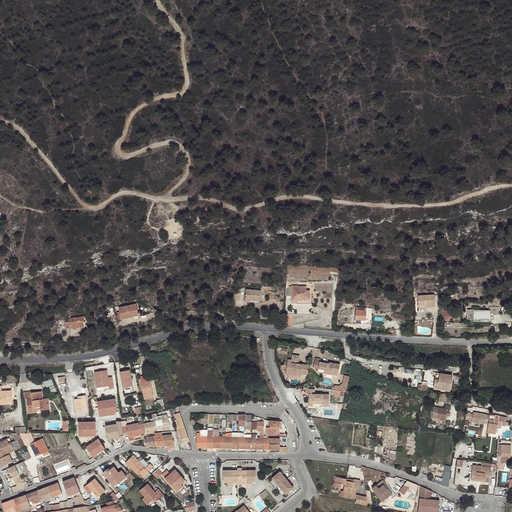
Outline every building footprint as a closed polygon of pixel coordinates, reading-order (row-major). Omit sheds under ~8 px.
[(292,287),(292,295),(292,300),(297,300),(297,298),(310,298),(309,290),(306,290),(306,286),(298,286),(292,286),(292,287)] [(251,300),(260,300),(261,290),(246,289),(245,301),(250,301),(251,300)] [(425,305),(426,305),(435,304),(434,295),(418,296),(418,305),(425,305)] [(118,319),(133,316),(132,314),(138,313),(137,307),(135,308),(134,304),(119,308),(120,312),(116,313),(118,319)] [(478,319),(480,319),(489,319),(490,313),(498,314),(498,307),(489,307),(489,309),(486,309),(486,310),(474,310),(473,320),(478,320),(478,319)] [(355,319),(366,320),(366,311),(366,310),(365,310),(365,308),(357,308),(357,309),(356,309),(355,314),(351,314),(351,321),(355,321),(355,319)] [(450,316),(454,317),(454,310),(444,310),(444,319),(450,319),(450,316)] [(284,313),(283,324),(291,325),(292,313),(284,313)] [(66,329),(82,326),(81,320),(83,320),(83,316),(70,318),(70,322),(65,322),(66,329)] [(287,370),(291,371),(292,370),(296,370),(296,372),(302,372),(307,373),(308,363),(298,362),(297,362),(297,359),(299,359),(299,354),(292,354),(292,359),(291,362),(287,361),(287,370)] [(313,367),(318,368),(317,372),(323,373),(323,369),(327,370),(326,371),(337,373),(339,364),(328,362),(328,363),(319,361),(320,359),(315,358),(313,367)] [(102,384),(103,386),(108,386),(109,389),(113,388),(112,377),(108,377),(107,370),(94,372),(96,385),(102,384)] [(133,386),(129,370),(119,372),(123,388),(133,386)] [(452,375),(439,373),(437,383),(434,382),(433,388),(449,391),(452,375)] [(334,385),(334,390),(345,391),(349,376),(345,375),(344,379),(343,379),(342,383),(339,386),(334,385)] [(52,378),(44,381),(46,386),(54,384),(52,378)] [(140,382),(143,395),(148,394),(148,397),(153,397),(150,380),(140,382)] [(6,400),(11,400),(11,390),(2,391),(1,386),(0,386),(0,404),(6,404),(6,402),(6,400)] [(308,394),(307,403),(312,403),(312,400),(321,400),(321,403),(328,403),(328,394),(313,393),(314,388),(305,388),(305,394),(308,394)] [(46,403),(46,398),(42,399),(41,391),(31,392),(31,398),(26,398),(28,413),(37,412),(36,407),(39,406),(40,410),(49,409),(48,403),(46,403)] [(85,395),(80,396),(80,398),(78,398),(74,399),(76,413),(87,411),(85,395)] [(98,414),(115,412),(117,411),(115,398),(96,401),(98,414)] [(164,406),(162,399),(157,400),(157,401),(154,402),(155,407),(156,409),(164,406)] [(446,414),(448,415),(450,406),(444,405),(444,409),(437,408),(436,418),(439,419),(445,420),(446,420),(446,416),(446,414)] [(188,437),(179,412),(174,414),(176,419),(175,420),(179,430),(178,430),(181,439),(188,437)] [(471,422),(479,424),(484,425),(486,414),(473,412),(471,422)] [(167,415),(158,416),(159,420),(153,422),(143,424),(145,432),(146,433),(154,431),(153,429),(169,426),(167,415)] [(495,416),(490,415),(486,432),(495,434),(496,428),(498,428),(500,427),(501,425),(504,426),(506,418),(498,416),(498,418),(495,418),(495,416)] [(145,432),(143,424),(142,418),(138,419),(139,422),(127,425),(128,428),(126,429),(127,433),(128,437),(133,436),(141,434),(141,433),(145,432)] [(269,427),(266,427),(266,428),(277,428),(279,429),(280,421),(269,420),(269,427)] [(96,425),(96,421),(78,422),(79,436),(86,436),(85,432),(96,432),(96,425)] [(122,427),(122,421),(116,421),(116,424),(106,425),(107,437),(123,435),(123,433),(122,427)] [(162,435),(162,432),(157,433),(157,436),(154,436),(157,446),(164,445),(162,435)] [(30,433),(27,433),(25,433),(19,433),(20,435),(21,438),(25,445),(25,446),(30,444),(36,455),(47,450),(42,439),(34,442),(30,433)] [(172,434),(162,435),(164,445),(165,448),(169,447),(169,448),(174,448),(173,445),(174,444),(173,442),(174,441),(173,437),(172,438),(172,434)] [(154,436),(146,437),(144,437),(146,447),(157,446),(154,436)] [(0,457),(4,456),(3,455),(14,450),(11,442),(10,441),(10,442),(8,438),(0,441),(0,457)] [(14,450),(25,445),(21,438),(15,440),(11,442),(14,450)] [(105,448),(99,440),(98,438),(96,439),(85,446),(88,451),(92,449),(95,454),(105,448)] [(279,452),(286,452),(286,447),(279,447),(279,444),(269,444),(269,449),(279,450),(279,452)] [(509,460),(510,446),(502,445),(501,460),(509,460)] [(31,458),(28,452),(22,454),(25,461),(31,458)] [(9,454),(4,456),(7,463),(12,461),(9,454)] [(125,463),(137,475),(139,473),(143,476),(147,471),(151,474),(152,473),(156,470),(150,463),(146,467),(133,455),(125,463)] [(15,465),(19,474),(27,470),(23,461),(19,463),(15,465)] [(23,488),(25,488),(22,482),(21,479),(19,474),(15,465),(14,465),(9,468),(8,468),(16,485),(18,484),(20,483),(21,485),(23,488)] [(184,480),(175,469),(169,474),(162,465),(161,465),(156,470),(152,473),(157,479),(161,475),(175,489),(181,483),(184,480)] [(484,480),(483,481),(489,482),(490,468),(472,465),(471,480),(475,480),(476,479),(484,480)] [(126,477),(122,470),(118,472),(114,466),(109,470),(108,468),(103,472),(113,486),(126,477)] [(241,470),(241,468),(237,468),(237,470),(231,470),(223,470),(223,482),(227,482),(227,484),(232,484),(232,479),(237,479),(237,477),(241,476),(241,470)] [(237,484),(242,484),(242,478),(246,478),(247,484),(252,484),(252,482),(256,482),(256,470),(248,470),(241,470),(241,476),(237,477),(237,479),(237,484)] [(434,482),(449,485),(452,472),(444,470),(442,477),(436,476),(434,482)] [(293,488),(279,471),(272,478),(285,494),(293,488)] [(79,491),(74,477),(62,481),(67,494),(72,492),(73,494),(79,491)] [(353,480),(353,482),(346,480),(346,479),(338,477),(337,483),(334,482),(334,486),(338,487),(340,487),(341,484),(345,484),(343,491),(341,491),(340,496),(354,499),(356,489),(358,489),(360,481),(353,480)] [(92,491),(95,494),(96,493),(98,496),(103,492),(102,491),(104,489),(94,478),(84,487),(89,493),(92,491)] [(383,485),(385,483),(383,480),(371,488),(381,501),(391,495),(383,485)] [(408,481),(406,480),(404,487),(417,492),(418,485),(408,481)] [(62,493),(58,483),(47,487),(51,497),(62,493)] [(177,492),(183,486),(181,483),(175,489),(177,492)] [(392,494),(385,483),(383,485),(391,495),(392,494)] [(154,499),(156,500),(159,497),(160,498),(164,495),(158,489),(154,492),(148,484),(139,491),(144,497),(142,499),(147,505),(152,500),(154,499)] [(51,497),(47,487),(37,491),(41,500),(51,497)] [(432,492),(421,487),(418,511),(420,511),(437,511),(439,500),(430,499),(432,492)] [(263,499),(270,494),(266,489),(260,494),(263,499)] [(26,495),(28,501),(31,500),(32,503),(34,502),(35,502),(41,500),(37,491),(26,495)] [(115,495),(113,492),(109,495),(113,500),(119,499),(115,495)] [(30,506),(28,501),(26,495),(12,500),(16,511),(30,506)] [(367,505),(366,497),(357,495),(355,503),(367,505)] [(14,511),(16,511),(12,500),(2,503),(4,510),(5,511),(14,511)] [(114,505),(113,501),(106,503),(106,506),(100,508),(101,511),(109,511),(111,511),(113,511),(123,510),(117,504),(114,505)] [(195,510),(194,501),(185,502),(186,507),(185,507),(185,511),(186,511),(189,511),(195,510)]
